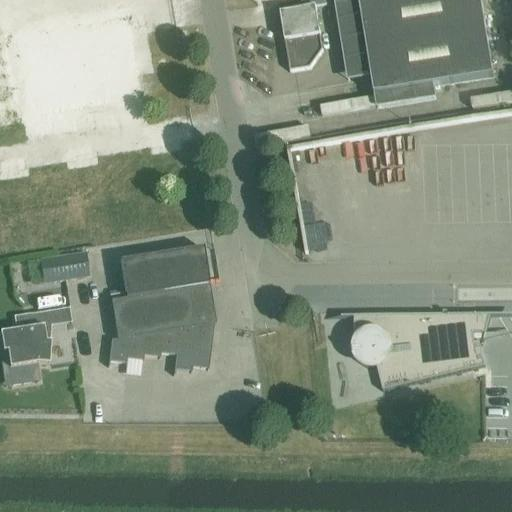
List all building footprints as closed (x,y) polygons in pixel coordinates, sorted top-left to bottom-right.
[(30,0),(0,0),(0,65),(40,59),(30,0)] [(111,0),(30,0),(40,59),(120,46),(111,0)] [(374,99),(494,79),(480,0),(377,0),(359,3),(374,99)] [(290,75),(310,71),(323,53),(316,10),(280,16),(290,75)] [(322,22),(326,47),(337,45),(333,20),(322,22)] [(136,146),(57,160),(70,240),(149,226),(136,146)] [(57,160),(0,169),(0,251),(70,240),(57,160)] [(120,264),(126,302),(110,304),(117,342),(111,343),(108,365),(126,367),(126,363),(143,364),(143,360),(160,362),(160,357),(175,359),(173,379),(175,379),(175,373),(190,375),(190,376),(192,376),(192,370),(207,372),(207,373),(209,373),(211,354),(214,323),(194,321),(189,292),(209,288),(203,251),(120,264)] [(43,287),(89,279),(84,254),(38,262),(43,287)] [(32,331),(30,316),(13,319),(16,333),(0,335),(0,338),(3,355),(7,354),(9,371),(37,367),(49,367),(50,344),(46,344),(43,329),(32,331)] [(484,344),(490,319),(500,319),(500,318),(322,319),(322,320),(354,320),(354,353),(355,358),(357,362),(360,366),(363,368),(368,370),(372,371),(377,370),(383,394),(485,369),(479,345),(484,344)]
